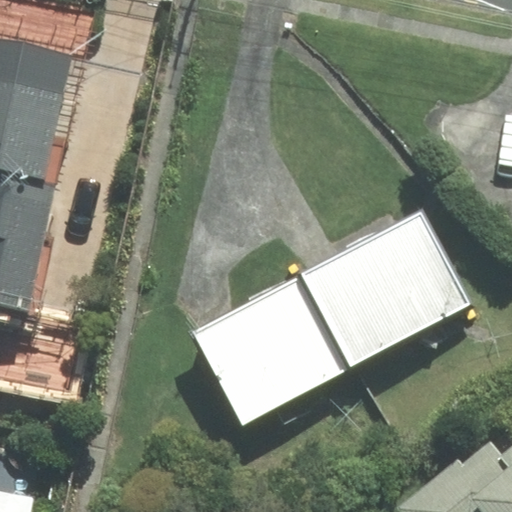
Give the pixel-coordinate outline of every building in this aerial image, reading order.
[(0,173),(44,183),(72,55),(0,39),(0,173)] [(44,183),(0,173),(0,307),(26,312),(52,185),(44,183)] [(470,304),(421,212),(304,274),(353,366),(470,304)] [(353,366),(304,274),(194,333),(243,425),(353,366)] [(511,511),(511,457),(491,434),(400,511),(511,511)]
